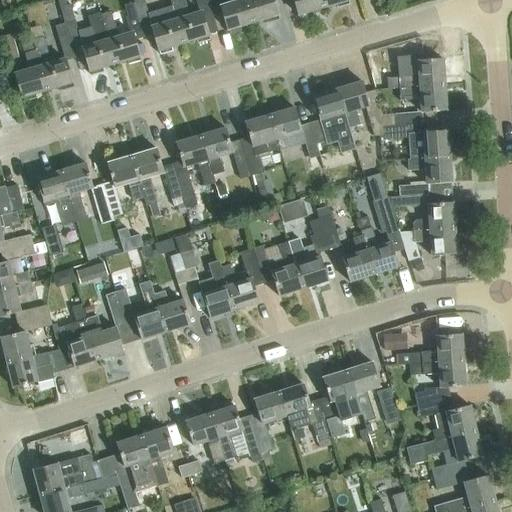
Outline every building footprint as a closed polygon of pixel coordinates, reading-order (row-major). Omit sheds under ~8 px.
[(95,44),(82,48),(70,6),(66,7),(64,0),(58,0),(65,24),(75,59),(85,56),(91,76),(103,72),(102,69),(115,65),(101,16),(100,16),(100,14),(87,17),(95,44)] [(195,0),(199,13),(189,16),(184,0),(169,0),(172,7),(173,7),(184,44),(197,40),(198,44),(210,40),(204,19),(213,17),(208,0),(195,0)] [(233,0),(234,2),(222,6),(220,0),(208,0),(213,17),(223,14),(229,34),(241,30),(240,27),(253,23),(246,0),(233,0)] [(279,19),(273,0),(246,0),(253,23),(266,20),(267,23),(279,19)] [(294,0),(300,19),(313,15),(312,12),(324,8),(321,0),(294,0)] [(144,38),(154,35),(160,55),(172,51),(171,48),(184,44),(173,7),(172,7),(148,15),(144,1),(135,4),(144,38)] [(141,61),(135,40),(144,38),(135,4),(124,7),(127,18),(125,19),(129,34),(118,37),(110,13),(101,16),(115,65),(127,61),(128,64),(141,61)] [(50,64),(49,60),(42,39),(32,42),(35,52),(35,51),(39,63),(47,91),(59,88),(60,91),(73,87),(65,62),(75,59),(65,24),(55,28),(64,59),(50,64)] [(12,35),(0,38),(0,48),(3,61),(18,58),(12,35)] [(25,55),(28,66),(29,70),(15,74),(23,102),(35,99),(34,95),(47,91),(39,63),(35,51),(35,52),(25,55)] [(398,77),(387,78),(388,90),(399,89),(445,86),(443,60),(419,62),(419,56),(397,57),(398,77)] [(0,100),(0,102),(11,100),(6,79),(0,79),(0,100)] [(360,124),(357,114),(356,111),(364,108),(373,138),(383,137),(383,125),(382,114),(375,91),(366,94),(362,82),(337,90),(349,127),(360,124)] [(445,86),(399,89),(400,102),(420,100),(421,112),(447,110),(445,86)] [(320,121),(310,124),(316,144),(326,141),(327,145),(337,142),(341,155),(355,150),(349,127),(337,90),(313,97),(320,121)] [(320,156),(310,124),(301,127),(295,108),(270,115),(278,144),(281,152),(305,144),(310,159),(320,156)] [(419,122),(418,113),(382,115),(383,125),(395,124),(419,122)] [(250,142),(241,145),(251,177),(264,173),(259,156),(279,150),(280,152),(281,152),(278,144),(270,115),(244,123),(250,142)] [(396,138),(407,137),(409,159),(413,159),(449,157),(448,131),(422,132),(421,122),(419,122),(395,124),(396,138)] [(396,138),(395,124),(383,125),(383,137),(384,139),(396,138)] [(251,177),(241,145),(231,148),(226,129),(201,137),(213,176),(224,173),(219,158),(233,153),(241,180),(251,177)] [(213,176),(201,137),(175,144),(181,162),(172,165),(182,197),(186,213),(198,209),(186,168),(198,164),(205,187),(215,184),(213,176)] [(157,204),(151,182),(150,178),(163,174),(171,201),(182,197),(172,165),(162,168),(156,150),(131,157),(147,207),(157,204)] [(129,185),(130,188),(139,217),(148,215),(146,207),(147,207),(131,157),(107,164),(112,182),(102,185),(108,208),(112,218),(122,215),(114,189),(129,185)] [(408,171),(422,170),(425,170),(426,183),(410,184),(410,187),(398,187),(399,196),(431,194),(431,184),(451,183),(449,157),(413,159),(413,160),(407,161),(408,171)] [(79,193),(90,190),(100,225),(113,222),(112,218),(108,208),(102,185),(92,188),(85,164),(60,172),(76,223),(87,220),(79,193)] [(60,172),(35,180),(43,204),(43,206),(55,203),(62,227),(76,223),(60,172)] [(253,177),(261,203),(264,202),(265,205),(281,200),(279,194),(273,196),(269,180),(264,181),(262,174),(253,177)] [(0,189),(0,215),(23,210),(17,185),(0,189)] [(429,219),(425,219),(417,220),(412,225),(413,232),(455,229),(453,202),(432,203),(431,194),(399,196),(399,197),(387,199),(391,211),(399,208),(428,206),(429,219)] [(386,198),(372,203),(382,234),(397,229),(386,198)] [(0,228),(3,227),(4,229),(19,225),(16,213),(23,211),(23,210),(0,215),(0,252),(20,248),(31,244),(29,235),(4,241),(0,228)] [(325,238),(329,250),(340,247),(331,217),(319,221),(325,238)] [(377,247),(367,218),(357,221),(362,237),(363,236),(375,274),(399,266),(391,242),(377,247)] [(325,238),(319,221),(309,224),(313,236),(310,237),(315,255),(329,250),(325,238)] [(63,253),(55,225),(42,229),(50,257),(63,253)] [(415,244),(431,243),(432,256),(457,255),(455,229),(413,232),(413,233),(399,233),(408,262),(419,258),(415,244)] [(352,240),(355,250),(356,254),(343,258),(351,282),(375,274),(363,236),(362,237),(352,240)] [(302,249),(299,239),(288,243),(304,288),(328,280),(320,257),(316,258),(315,255),(312,246),(302,249)] [(279,296),(304,288),(288,243),(275,247),(280,262),(269,266),(263,247),(253,250),(264,284),(274,281),(279,296)] [(0,262),(0,289),(31,282),(28,272),(11,276),(8,262),(34,255),(31,244),(20,248),(0,252),(0,255),(2,263),(0,262)] [(225,282),(235,310),(260,302),(255,287),(264,284),(253,250),(240,254),(246,272),(235,276),(232,265),(221,268),(225,282)] [(184,270),(188,283),(197,280),(194,269),(198,268),(192,251),(179,255),(184,270)] [(184,270),(179,255),(169,258),(178,286),(188,283),(184,270)] [(209,318),(235,310),(225,282),(221,268),(219,262),(208,265),(212,279),(198,283),(209,318)] [(79,285),(91,281),(87,268),(75,272),(79,285)] [(31,282),(0,289),(0,316),(14,313),(16,323),(38,318),(48,315),(46,306),(20,313),(16,297),(33,293),(31,282)] [(144,300),(130,305),(134,316),(142,340),(166,332),(154,295),(150,282),(139,285),(144,300)] [(125,288),(115,292),(124,320),(134,316),(130,305),(125,288)] [(97,317),(86,320),(99,360),(123,352),(114,323),(124,320),(115,292),(105,295),(110,313),(97,317)] [(164,292),(154,295),(166,332),(190,324),(183,300),(168,305),(164,292)] [(53,326),(51,327),(58,351),(61,360),(61,361),(71,358),(74,368),(99,360),(86,320),(82,310),(81,310),(80,307),(71,310),(76,324),(58,330),(56,324),(53,325),(53,326)] [(38,318),(16,323),(19,333),(0,338),(7,363),(34,356),(32,345),(29,346),(25,332),(51,326),(48,315),(38,318)] [(437,351),(421,352),(421,354),(399,355),(399,366),(409,365),(409,364),(463,360),(462,334),(436,335),(437,351)] [(401,335),(383,336),(384,352),(402,351),(401,335)] [(13,388),(52,378),(51,374),(63,371),(61,360),(58,351),(46,354),(34,356),(7,363),(13,388)] [(410,376),(439,374),(440,388),(424,389),(424,392),(414,394),(417,406),(428,404),(451,400),(448,388),(465,387),(463,360),(409,364),(409,365),(410,376)] [(365,422),(374,419),(366,395),(365,391),(381,386),(373,362),(348,370),(357,397),(365,422)] [(332,439),(343,435),(333,402),(344,398),(346,401),(357,397),(348,370),(323,378),(328,396),(319,399),(325,421),(330,431),(332,439)] [(325,421),(319,399),(309,402),(304,384),(279,392),(288,420),(295,441),(304,438),(302,429),(312,425),(320,449),(331,446),(329,440),(332,439),(330,431),(325,421)] [(385,417),(397,413),(389,388),(377,391),(385,417)] [(258,413),(249,416),(261,454),(273,450),(264,424),(276,420),(277,423),(288,420),(279,392),(254,400),(258,413)] [(434,442),(475,432),(468,406),(453,410),(451,400),(428,404),(417,406),(419,419),(435,416),(437,430),(432,431),(434,442)] [(261,454),(249,416),(239,420),(235,406),(210,414),(219,442),(225,461),(235,458),(228,435),(240,431),(245,447),(247,446),(250,457),(261,454)] [(207,442),(208,445),(214,465),(225,461),(219,442),(210,414),(186,422),(193,446),(207,442)] [(174,452),(166,428),(141,436),(157,487),(168,484),(160,457),(174,452)] [(482,456),(475,432),(434,442),(406,448),(410,466),(428,462),(427,456),(442,452),(446,465),(431,469),(434,479),(466,470),(464,461),(482,456)] [(124,467),(114,470),(128,511),(139,508),(135,494),(157,487),(141,436),(116,444),(124,467)] [(40,494),(80,484),(96,480),(90,454),(76,458),(57,463),(33,469),(40,494)] [(201,473),(198,462),(188,465),(191,476),(201,473)] [(191,476),(188,465),(178,468),(181,479),(191,476)] [(455,511),(466,509),(495,500),(488,475),(469,480),(466,470),(434,479),(437,489),(463,482),(467,496),(463,497),(463,498),(434,507),(435,511),(455,511)] [(69,511),(67,499),(83,494),(80,484),(40,494),(44,511),(69,511)] [(384,511),(381,500),(370,504),(372,511),(411,511),(405,493),(392,497),(397,511),(384,511)] [(180,511),(205,511),(200,497),(178,504),(180,511)] [(466,509),(455,511),(497,511),(495,500),(466,509)]
